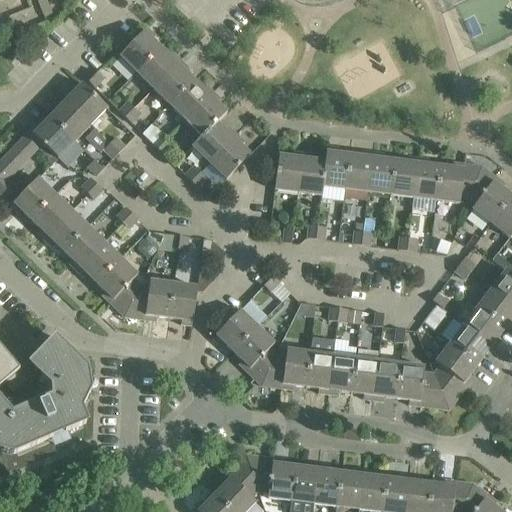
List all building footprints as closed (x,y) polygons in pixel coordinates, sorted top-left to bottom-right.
[(45,0),(42,0),(39,1),(45,16),(51,14),(45,0)] [(119,57),(136,74),(160,49),(152,40),(155,37),(147,29),(144,33),(144,32),(119,57)] [(136,74),(153,90),(180,61),(173,54),(170,58),(160,49),(136,74)] [(188,68),(180,61),(153,90),(169,106),(193,81),(184,72),(188,68)] [(104,79),(97,73),(88,83),(94,89),(104,79)] [(169,106),(185,122),(213,93),(206,86),(202,89),(193,81),(169,106)] [(107,109),(84,87),(82,85),(72,94),(69,91),(62,98),(90,126),(107,109)] [(202,138),(217,123),(227,113),(217,104),(220,100),(213,93),(185,122),(202,137),(202,138)] [(58,109),(49,118),(74,143),(90,126),(62,98),(54,106),(58,109)] [(119,112),(125,118),(134,109),(128,103),(119,112)] [(134,109),(125,118),(131,124),(140,115),(134,109)] [(37,124),(29,132),(46,148),(58,160),(74,143),(49,118),(40,127),(37,124)] [(191,148),(209,164),(236,136),(229,129),(226,132),(217,123),(202,138),(202,137),(191,148)] [(150,125),(141,134),(158,150),(167,140),(150,125)] [(29,132),(0,162),(0,198),(10,208),(22,195),(8,180),(37,150),(41,153),(46,148),(29,132)] [(244,143),(236,136),(209,164),(226,181),(250,156),(240,146),(244,143)] [(115,139),(109,145),(119,154),(125,148),(115,139)] [(167,140),(158,150),(164,156),(173,146),(167,140)] [(103,151),(113,160),(119,154),(109,145),(103,151)] [(46,148),(41,153),(45,157),(53,165),(58,160),(46,148)] [(323,187),(345,190),(349,156),(337,154),(338,149),(327,148),(326,153),(325,162),(322,187),(323,187)] [(362,157),(349,156),(345,190),(367,193),(373,154),(362,152),(362,157)] [(292,158),(278,156),(274,191),(298,194),(303,154),(293,153),(292,158)] [(313,156),(303,154),(298,194),(321,197),(323,187),(322,187),(325,162),(312,161),(313,156)] [(367,193),(390,196),(395,161),(382,160),(383,155),(373,154),(367,193)] [(390,196),(413,199),(418,159),(408,158),(407,163),(395,161),(390,196)] [(413,199),(435,202),(440,167),(427,166),(428,161),(418,159),(413,199)] [(87,168),(96,177),(103,170),(93,161),(87,168)] [(452,169),(440,167),(435,202),(459,205),(460,199),(468,200),(473,189),(460,187),(463,165),(453,164),(452,169)] [(481,168),(463,165),(460,187),(473,189),(483,197),(497,179),(481,168)] [(185,177),(191,183),(200,173),(194,167),(185,177)] [(200,173),(191,183),(197,189),(206,179),(200,173)] [(22,195),(10,208),(18,215),(21,212),(30,221),(55,196),(38,179),(22,195)] [(81,189),(87,195),(96,185),(90,179),(81,189)] [(472,210),(491,225),(511,197),(502,189),(505,185),(497,179),(483,197),(473,189),(468,200),(475,206),(472,210)] [(96,185),(87,195),(94,201),(103,191),(96,185)] [(71,212),(55,196),(30,221),(39,230),(36,233),(43,240),(71,212)] [(511,197),(491,225),(510,239),(511,235),(511,197)] [(116,218),(122,224),(132,215),(126,209),(116,218)] [(54,244),(63,253),(87,227),(71,212),(43,240),(51,247),(54,244)] [(129,230),(138,221),(132,215),(122,224),(129,230)] [(308,226),(307,240),(315,241),(317,228),(308,226)] [(69,265),(76,272),(104,243),(87,227),(63,253),(72,261),(69,265)] [(325,229),(317,228),(315,241),(324,242),(325,229)] [(284,231),(282,244),(291,245),(293,232),(284,231)] [(352,245),(361,246),(362,233),(354,232),(352,245)] [(362,233),(361,246),(369,248),(371,234),(362,233)] [(159,250),(174,251),(174,235),(159,235),(159,250)] [(186,251),(188,238),(179,237),(177,250),(186,251)] [(400,238),(398,251),(406,252),(408,239),(400,238)] [(416,240),(408,239),(406,252),(415,253),(416,240)] [(211,251),(212,241),(203,240),(202,250),(211,251)] [(120,259),(104,243),(76,272),(84,279),(87,276),(96,284),(120,259)] [(496,255),(492,261),(505,271),(509,265),(497,255),(496,255)] [(134,298),(140,286),(142,281),(120,259),(96,284),(105,293),(102,297),(109,304),(124,288),(134,298)] [(465,259),(459,266),(470,274),(475,267),(465,259)] [(465,280),(470,274),(459,266),(454,272),(465,280)] [(511,276),(505,271),(491,290),(511,305),(511,276)] [(273,277),(267,283),(263,287),(270,293),(279,283),(273,277)] [(156,318),(169,319),(173,285),(142,281),(140,286),(134,298),(148,299),(145,321),(156,323),(156,318)] [(197,288),(173,285),(169,319),(181,321),(181,326),(191,327),(192,322),(197,288)] [(109,304),(124,319),(145,321),(148,299),(134,298),(124,288),(109,304)] [(511,305),(491,290),(477,308),(505,329),(511,319),(511,305)] [(437,295),(432,302),(436,306),(442,310),(447,303),(437,295)] [(216,337),(213,340),(220,348),(224,344),(233,353),(257,328),(267,318),(249,301),(240,311),(226,325),(216,336),(216,337)] [(436,306),(423,324),(433,332),(447,314),(442,310),(436,306)] [(328,322),(337,323),(339,310),(330,308),(328,322)] [(497,339),(505,329),(477,308),(463,326),(495,350),(501,342),(497,339)] [(347,311),(339,310),(337,323),(345,324),(347,311)] [(373,327),(382,328),(384,315),(375,314),(373,327)] [(463,326),(450,344),(477,365),(485,355),(489,358),(495,350),(463,326)] [(274,345),(257,328),(233,353),(242,362),(238,365),(246,372),(261,356),(271,366),(276,355),(270,349),(274,345)] [(403,344),(405,331),(396,330),(394,343),(403,344)] [(90,372),(81,363),(56,339),(31,365),(53,386),(53,398),(11,417),(0,403),(0,454),(9,457),(53,438),(52,436),(54,435),(57,443),(65,439),(62,432),(64,431),(65,433),(86,424),(80,411),(93,386),(90,372)] [(310,353),(306,388),(318,390),(318,394),(328,396),(333,356),(335,342),(312,339),(310,353)] [(470,375),(477,365),(450,344),(435,363),(440,366),(433,375),(439,388),(450,373),(467,386),(474,378),(470,375)] [(0,386),(4,383),(19,370),(0,347),(0,386)] [(293,386),(306,388),(310,353),(286,350),(286,356),(276,355),(271,366),(285,368),(282,390),(292,391),(293,386)] [(261,387),(282,390),(285,368),(271,366),(261,356),(246,372),(261,387)] [(338,392),(351,394),(355,359),(333,356),(328,396),(338,397),(338,392)] [(378,362),(355,359),(351,394),(363,395),(363,400),(373,401),(378,362)] [(384,398),(396,400),(400,365),(378,362),(373,401),(383,403),(384,398)] [(25,365),(19,370),(4,383),(13,394),(34,376),(25,365)] [(424,368),(400,365),(396,400),(409,401),(408,406),(418,407),(421,385),(439,388),(433,375),(424,373),(424,368)] [(449,411),(467,386),(450,373),(439,388),(421,385),(418,407),(449,411)] [(242,492),(254,480),(271,481),(273,459),(246,456),(226,476),(242,492)] [(267,499),(291,502),(296,467),(283,465),(284,461),(273,459),(271,481),(254,480),(258,492),(268,493),(267,499)] [(291,502),(289,511),(312,511),(314,505),(319,465),(309,464),(308,468),(296,467),(291,502)] [(329,466),(319,465),(314,505),(336,507),(341,473),(328,471),(329,466)] [(353,474),(341,473),(336,507),(359,510),(364,471),(354,470),(353,474)] [(359,510),(371,511),(381,511),(386,478),(374,477),(374,472),(364,471),(359,510)] [(381,511),(404,511),(409,477),(399,475),(398,480),(386,478),(381,511)] [(222,487),(214,496),(230,511),(246,511),(255,503),(251,499),(258,492),(254,480),(242,492),(226,476),(219,483),(222,487)] [(419,478),(409,477),(404,511),(427,511),(431,484),(419,483),(419,478)] [(462,511),(464,506),(451,504),(454,482),(444,481),(444,486),(431,484),(427,511),(462,511)] [(451,504),(464,506),(472,511),(475,511),(488,496),(473,485),(454,482),(451,504)] [(230,511),(214,496),(205,505),(201,501),(194,509),(197,511),(230,511)] [(500,511),(493,506),(496,502),(488,496),(475,511),(472,511),(464,506),(462,511),(500,511)]
